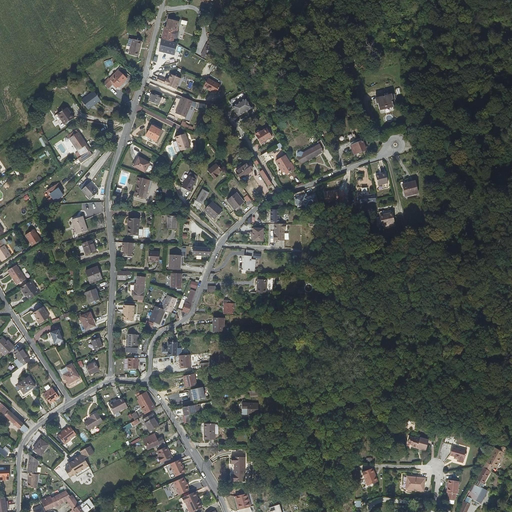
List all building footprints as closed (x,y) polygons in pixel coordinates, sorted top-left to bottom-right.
[(226,18),(228,14),(218,8),(215,12),(226,18)] [(165,28),(162,39),(172,42),(175,31),(176,31),(179,22),(168,20),(166,28),(165,28)] [(142,42),(133,39),(129,55),(138,57),(142,42)] [(172,42),(162,39),(159,51),(168,54),(169,50),(178,52),(179,49),(181,50),(182,48),(172,42)] [(212,47),(205,44),(200,54),(208,57),(212,47)] [(160,64),(155,65),(156,71),(170,69),(169,64),(166,65),(165,61),(160,62),(160,64)] [(107,80),(113,85),(114,84),(118,88),(127,79),(119,71),(110,80),(109,78),(107,80)] [(181,79),(171,74),(169,79),(168,81),(166,80),(159,77),(157,81),(164,84),(176,89),(181,79)] [(186,88),(191,90),(194,81),(189,79),(186,88)] [(208,79),(207,81),(203,87),(206,89),(210,92),(210,91),(216,94),(220,86),(208,79)] [(65,89),(62,86),(57,92),(60,95),(65,89)] [(94,105),(100,100),(94,92),(81,101),(87,109),(93,104),(94,105)] [(152,93),(149,101),(159,106),(162,98),(152,93)] [(393,99),(392,94),(375,98),(377,104),(378,103),(380,110),(393,106),(392,100),(393,99)] [(192,102),(182,97),(175,113),(186,117),(192,102)] [(252,108),(246,98),(232,107),(238,117),(252,108)] [(67,108),(57,115),(64,125),(74,118),(67,108)] [(162,131),(152,126),(146,136),(156,141),(162,131)] [(267,128),(261,132),(260,133),(259,131),(255,134),(256,135),(255,136),(261,144),(272,137),(267,128)] [(83,155),(91,150),(78,132),(69,139),(81,157),(83,155)] [(180,151),(190,147),(185,134),(175,137),(180,151)] [(354,134),(339,136),(340,143),(355,141),(354,134)] [(325,147),(321,140),(318,142),(319,144),(303,153),(307,161),(323,152),(322,149),(325,147)] [(363,142),(352,146),(355,154),(366,149),(363,142)] [(265,148),(259,152),(265,161),(271,157),(265,148)] [(290,172),(295,168),(287,154),(285,155),(282,157),(276,160),(283,171),(285,170),(287,173),(289,171),(290,172)] [(85,158),(83,155),(81,157),(74,162),(77,165),(85,158)] [(139,158),(134,166),(145,172),(149,163),(139,158)] [(205,173),(211,180),(215,177),(214,176),(216,174),(222,169),(217,163),(205,173)] [(253,170),(248,164),(236,172),(241,179),(253,170)] [(268,186),(272,183),(264,170),(260,172),(268,186)] [(389,183),(386,172),(376,174),(379,186),(389,183)] [(190,192),(197,180),(189,176),(182,187),(190,192)] [(145,198),(148,189),(145,188),(147,180),(138,177),(136,184),(139,185),(136,196),(145,198)] [(98,192),(87,180),(79,188),(90,199),(98,192)] [(403,184),(408,183),(407,180),(399,182),(402,191),(404,190),(403,184)] [(415,181),(408,183),(403,184),(404,190),(406,196),(419,193),(415,181)] [(174,197),(169,183),(163,184),(164,198),(174,197)] [(62,194),(56,185),(47,191),(52,198),(50,200),(51,201),(52,200),(53,202),(58,199),(58,200),(60,199),(60,198),(65,195),(64,193),(62,194)] [(209,193),(203,189),(196,201),(202,204),(209,193)] [(292,195),(294,201),(296,200),(298,207),(305,204),(307,203),(308,205),(317,202),(314,195),(310,196),(310,198),(307,199),(306,198),(304,190),(292,195)] [(339,191),(332,192),(325,193),(325,199),(333,198),(333,201),(340,200),(339,191)] [(368,195),(368,192),(362,193),(362,196),(360,196),(361,203),(370,202),(369,195),(368,195)] [(244,202),(236,193),(227,200),(235,210),(244,202)] [(222,211),(212,202),(205,210),(215,219),(222,211)] [(384,211),(380,212),(383,226),(396,223),(393,211),(385,213),(384,211)] [(178,216),(168,216),(167,229),(177,230),(178,216)] [(87,231),(83,217),(72,220),(77,234),(87,231)] [(142,236),(142,232),(143,231),(144,230),(143,229),(143,228),(139,228),(140,219),(128,218),(127,235),(142,236)] [(287,229),(287,224),(275,224),(276,224),(276,234),(275,235),(275,241),(286,241),(286,229),(287,229)] [(264,229),(255,229),(254,237),(253,237),(253,241),(263,242),(264,229)] [(41,240),(34,230),(26,235),(33,246),(41,240)] [(95,243),(93,239),(82,243),(87,255),(96,252),(93,244),(95,243)] [(11,256),(1,240),(0,240),(0,258),(2,262),(11,256)] [(133,257),(134,243),(123,243),(123,248),(124,248),(124,251),(123,256),(133,257)] [(193,254),(210,255),(211,248),(193,247),(193,254)] [(254,250),(247,250),(245,270),(254,271),(255,260),(253,259),(254,250)] [(149,251),(149,261),(154,261),(159,262),(159,252),(149,251)] [(181,255),(170,255),(169,269),(180,270),(181,255)] [(14,277),(18,284),(26,279),(16,265),(8,271),(12,278),(14,277)] [(97,267),(86,272),(91,282),(102,278),(97,267)] [(181,288),(182,273),(171,273),(171,287),(181,288)] [(34,279),(20,288),(26,296),(27,295),(30,299),(35,296),(40,293),(33,284),(36,282),(34,279)] [(257,293),(267,294),(268,280),(258,280),(257,293)] [(134,299),(143,300),(144,285),(135,284),(134,299)] [(99,299),(96,289),(85,293),(89,303),(99,299)] [(183,311),(188,314),(191,307),(192,305),(196,291),(192,290),(187,303),(186,303),(183,311)] [(165,310),(171,312),(176,299),(168,295),(162,309),(165,310)] [(228,304),(228,301),(225,301),(224,313),(235,313),(235,304),(228,304)] [(30,307),(33,312),(42,308),(38,302),(30,307)] [(123,305),(123,312),(124,312),(124,313),(124,319),(134,319),(134,305),(123,305)] [(162,309),(156,306),(150,320),(159,324),(165,310),(162,309)] [(49,317),(43,307),(33,313),(40,323),(49,317)] [(95,325),(90,313),(81,316),(81,318),(78,319),(80,323),(83,322),(85,329),(95,325)] [(224,331),(224,318),(214,318),(214,325),(207,325),(207,331),(224,331)] [(63,340),(59,330),(51,333),(55,343),(63,340)] [(127,339),(127,347),(135,348),(135,344),(137,345),(137,340),(137,335),(128,334),(128,339),(127,339)] [(0,350),(5,356),(14,347),(10,343),(9,344),(7,341),(3,338),(0,340),(0,350)] [(102,346),(99,338),(91,341),(95,349),(102,346)] [(168,352),(168,356),(179,355),(182,355),(182,348),(177,348),(177,342),(168,342),(168,346),(163,346),(163,352),(168,352)] [(23,366),(30,361),(26,354),(23,351),(21,347),(13,352),(18,359),(15,360),(15,362),(19,369),(23,366)] [(191,367),(190,354),(182,355),(179,355),(181,368),(191,367)] [(138,368),(138,358),(128,357),(128,368),(138,368)] [(99,370),(95,363),(87,367),(90,374),(99,370)] [(72,364),(66,367),(68,371),(63,374),(69,383),(79,377),(72,364)] [(183,383),(181,374),(177,375),(177,378),(168,379),(170,387),(179,385),(178,380),(179,380),(180,383),(183,383)] [(197,386),(194,374),(183,376),(186,388),(197,386)] [(34,386),(29,377),(18,385),(24,393),(34,386)] [(53,402),(56,400),(59,397),(52,388),(43,394),(50,404),(53,402)] [(202,388),(190,391),(193,401),(204,398),(202,388)] [(145,414),(156,408),(147,393),(143,395),(142,393),(141,391),(136,395),(139,400),(137,401),(145,414)] [(127,407),(123,398),(117,401),(114,402),(114,401),(109,404),(114,414),(127,407)] [(0,410),(24,433),(29,429),(28,428),(22,423),(0,402),(0,410)] [(258,404),(243,404),(243,414),(258,415),(258,404)] [(195,405),(183,408),(184,416),(193,414),(196,413),(195,405)] [(153,411),(156,415),(162,412),(160,407),(153,411)] [(97,412),(90,416),(91,419),(84,423),(89,430),(102,422),(97,412)] [(143,421),(149,432),(158,427),(155,421),(153,418),(155,417),(152,413),(142,419),(143,421)] [(193,414),(184,416),(186,423),(195,421),(193,414)] [(133,427),(143,421),(142,419),(140,417),(136,420),(134,420),(130,423),(132,426),(133,427)] [(215,439),(215,433),(215,424),(215,423),(204,424),(204,439),(215,439)] [(70,439),(76,434),(70,426),(63,431),(64,431),(62,433),(58,435),(65,444),(70,440),(70,439)] [(149,436),(156,450),(166,444),(161,436),(157,438),(155,433),(149,436)] [(410,435),(408,441),(412,442),(412,444),(412,446),(413,447),(417,448),(419,447),(422,448),(421,449),(426,451),(429,439),(421,437),(420,438),(415,436),(410,435)] [(454,437),(446,435),(444,443),(452,445),(454,437)] [(49,445),(41,439),(33,450),(41,455),(49,445)] [(84,459),(94,453),(90,446),(80,451),(82,454),(79,456),(74,458),(75,459),(68,462),(70,465),(64,468),(69,476),(75,473),(76,476),(90,469),(89,466),(84,459)] [(171,456),(166,446),(156,451),(159,457),(162,461),(171,456)] [(457,457),(456,459),(458,459),(458,461),(463,463),(464,459),(465,459),(468,451),(452,446),(450,455),(454,456),(457,457)] [(0,449),(0,453),(5,458),(8,454),(1,448),(0,449)] [(495,449),(494,449),(487,462),(493,465),(498,457),(501,459),(504,454),(495,449)] [(27,474),(29,474),(37,475),(38,460),(29,454),(27,474)] [(231,474),(232,482),(245,482),(245,457),(231,457),(232,464),(235,464),(235,474),(231,474)] [(497,467),(501,459),(498,457),(493,465),(495,466),(497,467)] [(178,460),(169,464),(176,476),(185,472),(181,465),(178,460)] [(493,465),(487,462),(485,466),(492,471),(495,466),(493,465)] [(363,472),(365,477),(366,476),(367,479),(366,479),(367,484),(370,484),(379,481),(374,467),(363,472)] [(474,484),(470,491),(471,492),(468,497),(471,498),(474,500),(480,503),(483,498),(484,499),(488,491),(483,489),(485,485),(484,484),(491,472),(484,467),(474,484)] [(8,471),(0,470),(0,479),(9,479),(8,471)] [(29,474),(27,487),(37,488),(38,475),(37,475),(29,474)] [(414,479),(414,477),(407,476),(405,489),(423,491),(425,478),(416,477),(416,479),(414,479)] [(183,477),(168,484),(173,497),(188,490),(184,483),(185,482),(183,477)] [(457,494),(459,482),(449,481),(447,493),(449,493),(448,499),(455,500),(456,494),(457,494)] [(73,509),(79,505),(72,496),(70,497),(66,491),(51,498),(55,506),(55,507),(67,501),(73,509)] [(185,502),(189,511),(193,511),(202,508),(199,500),(197,500),(193,493),(181,498),(184,503),(185,502)] [(55,506),(51,498),(50,496),(41,500),(46,511),(55,506)] [(242,496),(234,498),(237,511),(251,511),(248,498),(243,499),(242,496)] [(5,501),(5,497),(0,497),(0,506),(8,505),(8,500),(7,500),(7,501),(5,501)] [(75,511),(87,511),(94,507),(90,501),(93,499),(91,497),(82,503),(81,505),(80,505),(79,505),(73,509),(76,511),(75,511)]
